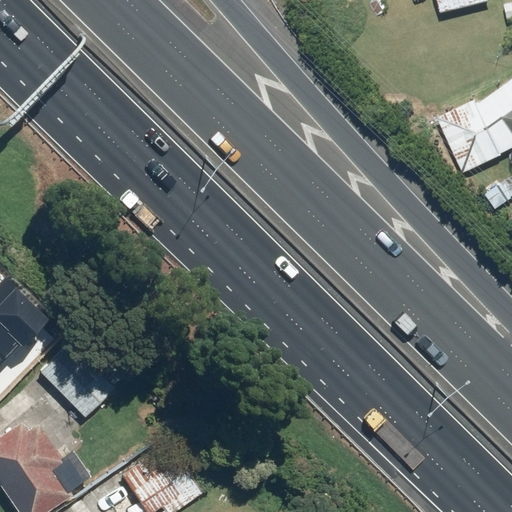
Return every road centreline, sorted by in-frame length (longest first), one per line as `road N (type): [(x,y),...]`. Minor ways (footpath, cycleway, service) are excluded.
road 1 (motorway): [(511,505),(0,1)]
road 2 (motorway): [(113,0),(511,390)]
road 3 (motorway): [(231,0),(511,316)]
